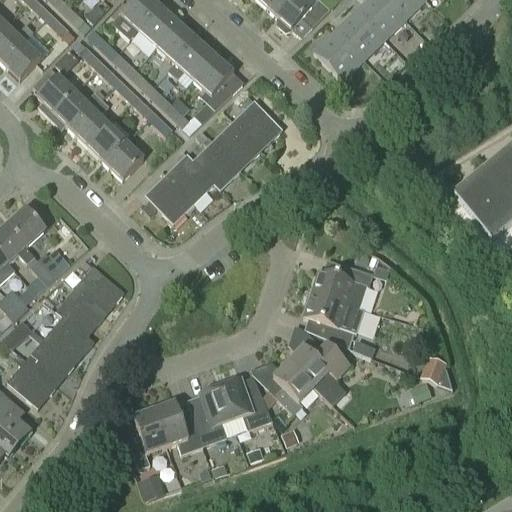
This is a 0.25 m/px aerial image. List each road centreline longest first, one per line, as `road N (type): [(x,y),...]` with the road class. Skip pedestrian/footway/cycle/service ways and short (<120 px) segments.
road 1 (residential): [(122,348),(154,370),(257,334),(280,260),(253,210)]
road 2 (residential): [(338,135),(361,130),(501,0)]
road 3 (residential): [(14,511),(65,449),(122,348)]
road 4 (residential): [(338,135),(196,0)]
road 5 (residential): [(158,274),(57,184),(22,172)]
road 6 (residential): [(253,210),(327,170),(338,135)]
